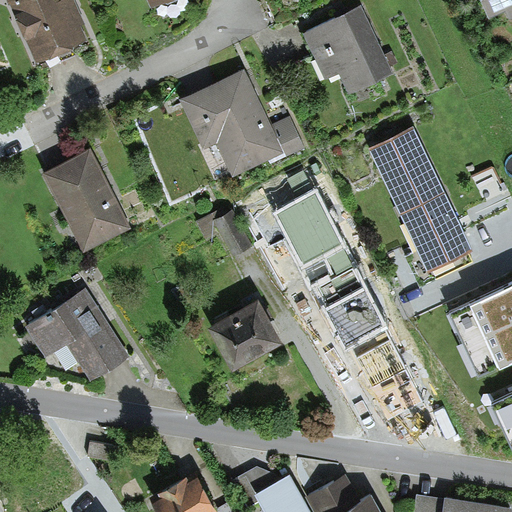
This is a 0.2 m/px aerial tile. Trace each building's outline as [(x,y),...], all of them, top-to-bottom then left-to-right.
[(9,0),(36,60),(88,37),(82,22),(85,20),(76,0),(9,0)] [(511,0),(484,0),(489,10),(507,3),(510,12),(511,11),(511,0)] [(349,90),(395,69),(364,1),(304,27),(327,77),(340,71),(349,90)] [(234,174),(285,150),(245,65),(180,95),(204,146),(218,140),(234,174)] [(291,113),(273,121),(287,153),(305,145),(291,113)] [(420,283),(473,258),(468,249),(474,246),(414,121),(368,143),(417,246),(405,251),(420,283)] [(44,167),(84,248),(132,224),(92,143),(44,167)] [(273,211),(300,267),(344,245),(318,190),(273,211)] [(214,216),(234,252),(253,241),(233,205),(214,216)] [(316,295),(342,351),(386,329),(361,274),(316,295)] [(511,361),(511,281),(486,294),(449,312),(478,376),(511,361)] [(91,377),(131,351),(87,282),(25,321),(46,353),(67,339),(91,377)] [(209,320),(233,364),(284,336),(259,292),(209,320)] [(353,369),(379,425),(423,404),(397,349),(353,369)] [(511,394),(492,404),(511,451),(511,394)] [(90,439),(88,454),(117,458),(119,443),(90,439)] [(257,463),(233,477),(249,505),(262,498),(269,511),(315,511),(291,468),(279,474),(257,463)] [(196,465),(149,491),(160,511),(213,511),(219,509),(221,508),(219,505),(196,465)] [(385,511),(371,487),(360,494),(347,470),(306,493),(316,511),(385,511)] [(418,491),(414,511),(511,511),(511,502),(445,491),(444,495),(418,491)] [(236,511),(230,499),(219,505),(221,508),(219,509),(220,511),(236,511)]
